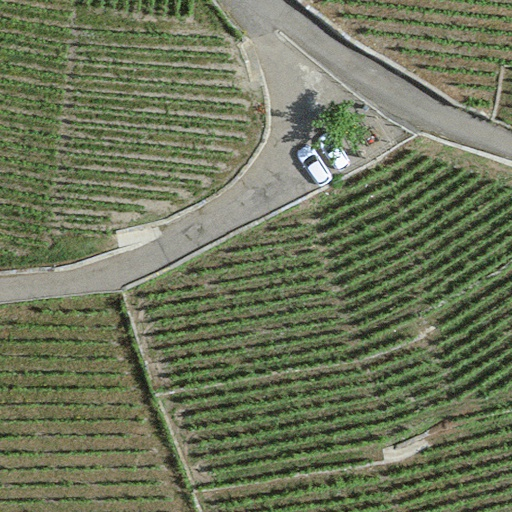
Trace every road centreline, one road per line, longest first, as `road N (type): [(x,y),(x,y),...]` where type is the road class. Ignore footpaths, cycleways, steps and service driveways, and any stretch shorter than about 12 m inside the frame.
road 1 (track): [(0,292),(110,274),(276,176),(294,104),(257,0)]
road 2 (track): [(260,0),(423,113),(511,147)]
